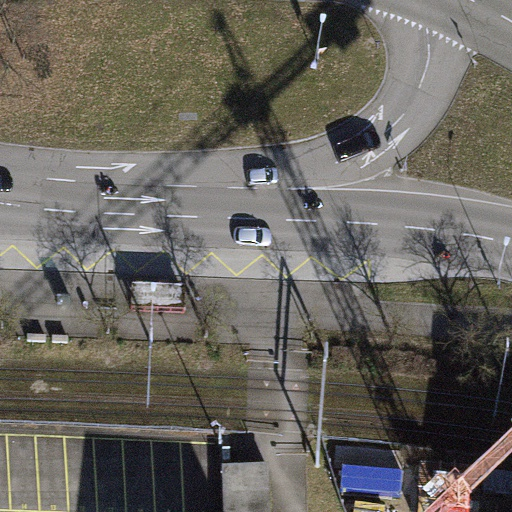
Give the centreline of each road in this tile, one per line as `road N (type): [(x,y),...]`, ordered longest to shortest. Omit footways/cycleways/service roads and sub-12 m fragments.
road 1 (primary): [(273,214),(374,153),(410,111),(453,0)]
road 2 (primary): [(0,201),(140,214),(273,214)]
road 3 (primary): [(273,214),(511,244)]
